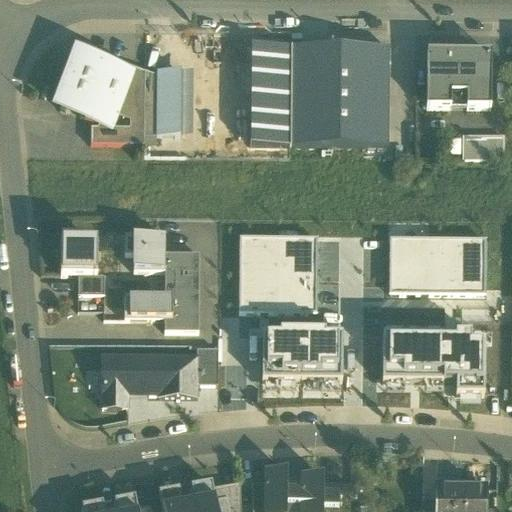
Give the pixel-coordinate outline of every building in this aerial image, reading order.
[(249,151),(289,152),(290,52),(250,52),(249,151)] [(289,152),(389,153),(390,53),(290,52),(289,152)] [(113,71),(80,59),(72,56),(51,112),(98,129),(111,134),(134,72),(115,65),(113,71)] [(490,58),(426,58),(426,114),(490,114),(490,58)] [(134,72),(111,134),(98,129),(97,132),(90,132),(90,149),(143,150),(144,142),(144,86),(144,76),(134,72)] [(180,76),(156,76),(156,86),(156,142),(180,142),(180,76)] [(156,86),(144,86),(144,142),(156,142),(156,86)] [(503,141),(462,142),(462,165),(504,165),(503,141)] [(97,250),(80,250),(80,241),(60,241),(60,281),(77,281),(96,281),(97,250)] [(164,241),(124,241),(124,261),(133,261),(133,277),(164,278),(164,259),(164,241)] [(239,242),(238,319),(316,321),(317,244),(239,242)] [(389,245),(388,300),(484,301),(485,246),(389,245)] [(198,259),(164,259),(164,278),(164,302),(164,326),(164,338),(198,338),(198,259)] [(96,281),(77,281),(77,301),(104,301),(104,281),(96,281)] [(164,302),(124,301),(124,325),(164,326),(164,302)] [(341,339),(261,339),(261,387),(341,387),(341,339)] [(382,339),(381,387),(455,389),(455,400),(483,401),(483,348),(472,348),(472,341),(382,339)] [(197,362),(196,390),(216,391),(217,355),(197,355),(197,362)] [(197,362),(100,359),(98,414),(127,414),(127,399),(196,401),(196,390),(197,362)] [(286,477),(264,477),(264,489),(263,511),(285,511),(286,510),(300,511),(301,511),(301,494),(300,494),(286,493),(286,477)] [(322,481),(300,481),(300,494),(301,494),(301,511),(300,511),(337,511),(338,498),(336,498),(322,498),(322,481)] [(238,493),(224,496),(226,511),(240,511),(239,488),(238,489),(238,493)] [(209,491),(193,494),(192,492),(190,492),(193,511),(226,511),(225,501),(214,503),(211,489),(209,489),(209,491)] [(263,511),(264,489),(251,489),(251,511),(263,511)] [(349,511),(350,491),(337,490),(336,498),(338,498),(337,511),(349,511)] [(484,493),(436,492),(435,511),(484,511),(484,493)] [(177,497),(160,500),(160,498),(158,498),(160,511),(193,511),(193,509),(182,511),(178,495),(176,495),(177,497)] [(135,511),(134,502),(132,503),(132,505),(116,508),(116,506),(113,506),(114,511),(148,511),(147,509),(147,511),(135,511)]
